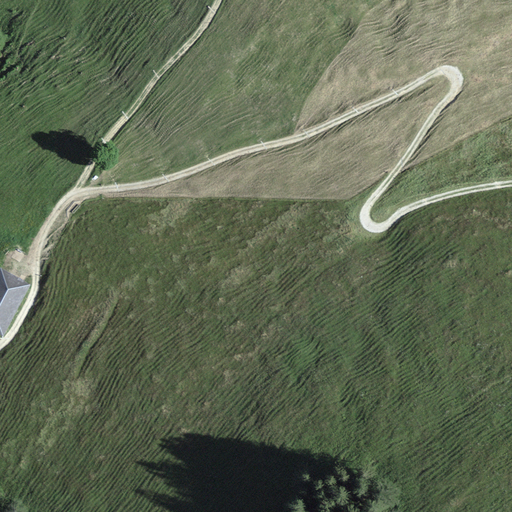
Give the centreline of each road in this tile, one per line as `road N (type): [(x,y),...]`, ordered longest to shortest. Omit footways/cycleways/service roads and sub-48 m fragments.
road 1 (track): [(73,196),(306,134),(448,66),(457,82),(371,194),(361,224),(371,231),(411,201),(511,178)]
road 2 (track): [(73,196),(108,136),(199,36),(215,0)]
road 3 (track): [(0,344),(38,287),(36,241),(73,196)]
